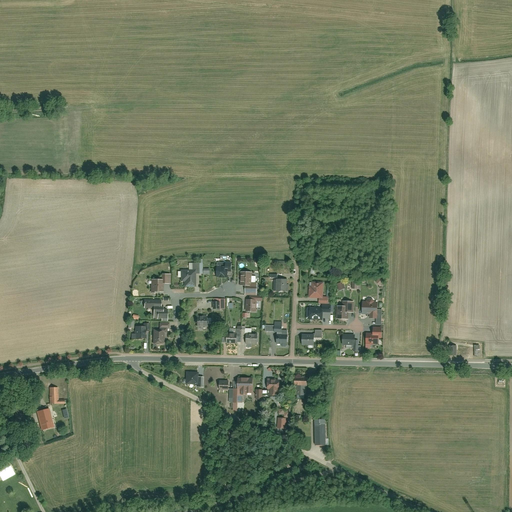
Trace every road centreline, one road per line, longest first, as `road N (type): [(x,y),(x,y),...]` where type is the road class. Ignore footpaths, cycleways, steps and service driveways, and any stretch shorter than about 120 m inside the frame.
road 1 (residential): [(425,511),(128,359)]
road 2 (tertiary): [(511,366),(292,362)]
road 3 (tertiary): [(128,359),(0,376)]
